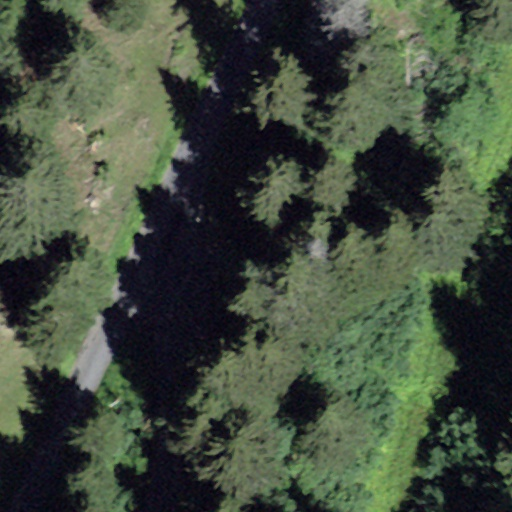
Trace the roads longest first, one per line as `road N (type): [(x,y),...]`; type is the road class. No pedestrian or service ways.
road 1 (unclassified): [(266,0),(156,248),(21,511)]
road 2 (track): [(160,511),(182,358),(183,263),(156,248)]
